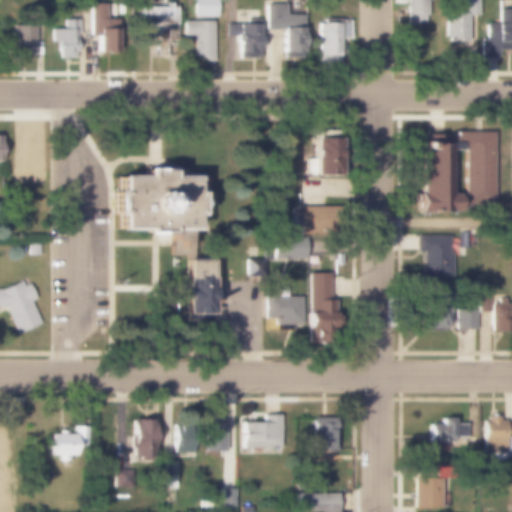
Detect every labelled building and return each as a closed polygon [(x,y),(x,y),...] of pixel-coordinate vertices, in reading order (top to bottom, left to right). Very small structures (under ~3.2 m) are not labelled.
[(191,0),(214,0),(214,17),(191,17),(191,0)] [(405,0),(424,0),(424,23),(405,23),(405,0)] [(462,14),(462,0),(475,0),(475,16),(465,16),(465,42),(443,42),(443,14),(462,14)] [(169,7),(175,7),(175,57),(152,57),(152,25),(138,25),(138,7),(163,7),(163,3),(169,3),(169,7)] [(113,29),(113,52),(107,52),(107,54),(99,54),(99,52),(95,52),(95,38),(90,38),(90,29),(88,29),(88,4),(103,4),(103,19),(115,19),(115,29),(113,29)] [(283,16),(300,16),(300,55),(280,55),(280,29),(262,29),(262,5),(283,5),(283,16)] [(484,39),(484,23),(495,23),(495,9),(511,9),(511,42),(509,42),(509,51),(494,51),(494,57),(479,57),(479,39),(484,39)] [(338,40),(338,56),(317,56),(317,24),(320,24),(320,22),(330,22),(330,19),(350,19),(350,40),(338,40)] [(75,35),(75,58),(55,58),(55,46),(50,46),(50,30),(62,30),(62,20),(77,20),(77,35),(75,35)] [(211,21),(211,63),(186,63),(186,21),(211,21)] [(223,24),(256,24),(256,59),(234,59),(234,37),(223,37),(223,24)] [(10,25),(32,25),(32,57),(10,57),(10,25)] [(491,131),(491,213),(416,213),(416,131),(491,131)] [(309,178),(309,139),(334,139),(334,178),(309,178)] [(11,154),(29,154),(29,173),(11,173),(11,154)] [(187,230),(187,234),(187,239),(193,239),(193,246),(187,246),(187,248),(184,248),(184,256),(171,256),(171,240),(172,240),(172,234),(174,234),(174,230),(170,230),(170,234),(143,234),(143,230),(120,230),(120,216),(114,216),(114,190),(120,190),(120,177),(143,177),(143,168),(169,168),(169,177),(194,177),(194,191),(198,191),(198,217),(194,217),(194,230),(187,230)] [(297,206),(321,206),(321,230),(297,230),(297,206)] [(271,236),(301,236),(301,258),(271,258),(271,236)] [(413,236),(447,236),(447,278),(421,278),(421,252),(413,252),(413,236)] [(26,245),(37,245),(37,256),(26,256),(26,245)] [(187,259),(214,259),(214,315),(187,315),(187,259)] [(306,274),(326,274),(326,327),(303,327),(303,312),(306,312),(306,274)] [(0,290),(20,281),(23,287),(28,285),(35,301),(30,303),(39,324),(16,334),(5,311),(1,311),(0,309),(0,290)] [(297,296),(297,327),(262,327),(262,290),(275,290),(275,296),(297,296)] [(444,291),(444,329),(420,329),(420,291),(444,291)] [(476,294),(487,294),(487,303),(487,312),(476,312),(476,294)] [(503,303),(507,303),(507,319),(511,319),(511,331),(487,331),(487,312),(487,303),(495,303),(495,298),(503,298),(503,303)] [(454,329),(454,310),(474,310),(474,329),(454,329)] [(239,423),(260,423),(260,415),(278,415),(278,454),(239,454),(239,423)] [(511,437),(501,437),(501,419),(496,419),(496,415),(484,415),(484,420),(478,420),(477,459),(511,459),(511,437)] [(217,420),(223,420),(223,441),(202,441),(202,420),(208,420),(208,417),(217,417),(217,420)] [(449,417),(437,417),(437,425),(424,425),(424,444),(464,443),(464,422),(449,422),(449,417)] [(308,418),(331,418),(331,451),(308,451),(308,418)] [(127,458),(127,420),(149,420),(149,458),(127,458)] [(189,424),(189,453),(170,453),(170,424),(189,424)] [(56,461),(56,456),(46,456),(46,434),(57,434),(57,431),(63,431),(63,434),(73,434),(73,426),(85,426),(85,443),(73,443),(73,456),(66,456),(66,461),(56,461)] [(172,482),(172,487),(162,487),(162,482),(161,482),(161,462),(173,462),(173,482),(172,482)] [(433,464),(433,479),(410,479),(410,508),(439,508),(439,479),(444,479),(444,464),(433,464)] [(113,471),(129,471),(129,494),(113,494),(113,471)] [(219,489),(231,489),(231,507),(219,507),(219,489)] [(334,493),(334,511),(289,511),(289,493),(334,493)]
